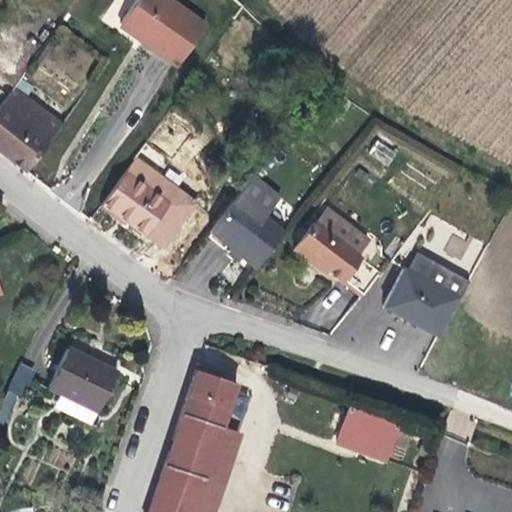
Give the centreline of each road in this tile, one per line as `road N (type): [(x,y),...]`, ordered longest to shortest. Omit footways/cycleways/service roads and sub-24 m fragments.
road 1 (unclassified): [(189,311),(246,323),(511,426)]
road 2 (residential): [(189,311),(127,511)]
road 3 (tertiary): [(164,306),(0,176)]
